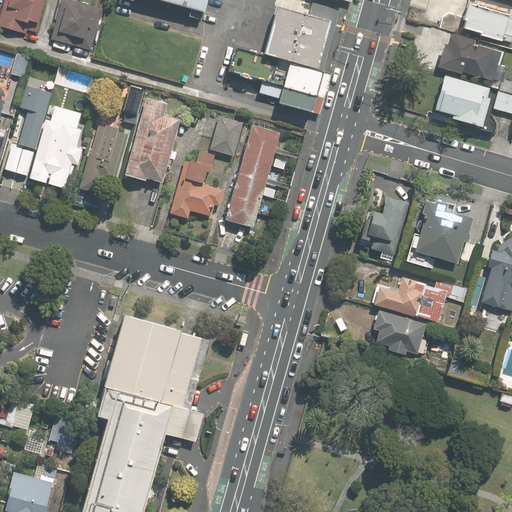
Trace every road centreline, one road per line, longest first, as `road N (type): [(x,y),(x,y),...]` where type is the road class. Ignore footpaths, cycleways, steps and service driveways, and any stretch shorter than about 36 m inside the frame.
road 1 (residential): [(0,218),(292,301)]
road 2 (primary): [(292,301),(234,511)]
road 3 (primary): [(339,136),(292,301)]
road 4 (primary): [(377,0),(344,116)]
